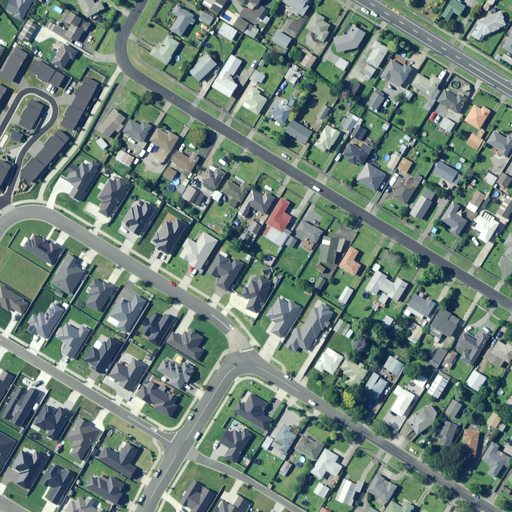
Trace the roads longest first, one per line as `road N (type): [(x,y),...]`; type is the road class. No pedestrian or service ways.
road 1 (residential): [(511,304),(130,72),(120,41),(142,0)]
road 2 (residential): [(246,361),(495,511)]
road 3 (residential): [(11,218),(47,213),(211,314),(246,361)]
road 4 (residential): [(180,448),(0,339)]
road 5 (residential): [(0,131),(26,90),(55,108),(22,154),(7,197)]
road 6 (tertiary): [(511,90),(364,0)]
road 7 (residential): [(180,448),(298,511)]
